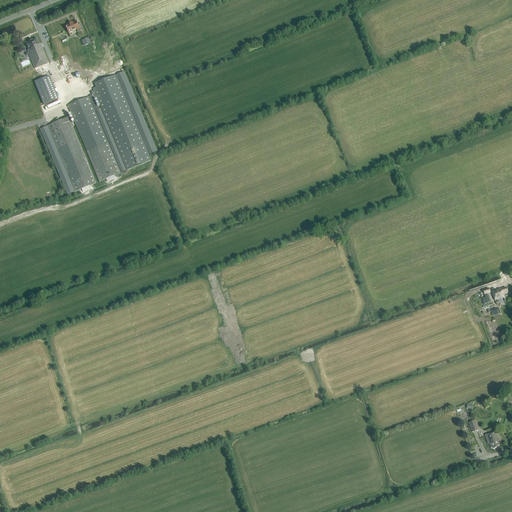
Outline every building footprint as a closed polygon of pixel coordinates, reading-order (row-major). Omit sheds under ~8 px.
[(78,32),(83,30),(81,24),(78,25),(76,21),(71,23),(72,24),(66,26),(69,33),(77,30),(78,32)] [(27,51),(30,58),(35,69),(49,63),(41,44),(39,44),(37,39),(26,43),(29,50),(27,51)] [(124,72),(116,75),(148,155),(157,151),(124,72)] [(151,161),(148,155),(116,75),(95,84),(97,88),(93,89),(94,91),(91,92),(92,96),(94,99),(97,98),(101,108),(127,171),(129,170),(151,161)] [(49,76),(35,82),(44,106),(59,100),(49,76)] [(92,96),(89,97),(121,173),(127,171),(101,108),(98,110),(94,99),(92,96)] [(89,97),(68,106),(87,152),(99,182),(106,179),(114,176),(121,173),(108,143),(89,97)] [(48,126),(75,192),(82,189),(90,186),(96,183),(69,117),(48,126)] [(48,126),(40,129),(65,190),(68,195),(75,192),(48,126)] [(506,293),(508,292),(506,288),(501,290),(500,289),(492,292),(494,298),(495,301),(504,297),(503,295),(506,294),(506,293)] [(478,431),(475,421),(468,423),(472,433),(478,431)] [(494,448),(494,449),(498,447),(497,446),(499,445),(497,439),(496,439),(494,433),(487,436),(487,437),(486,437),(488,445),(490,444),(491,448),(494,448)]
